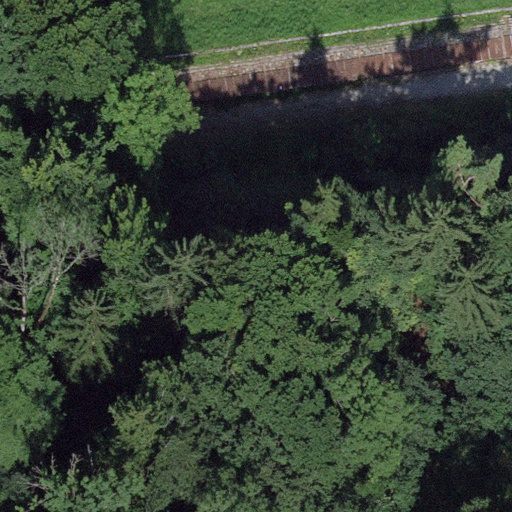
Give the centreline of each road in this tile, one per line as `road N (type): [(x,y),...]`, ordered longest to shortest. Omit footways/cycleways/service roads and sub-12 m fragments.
road 1 (track): [(0,274),(55,313),(314,323),(511,417)]
road 2 (track): [(0,154),(72,158),(511,82)]
